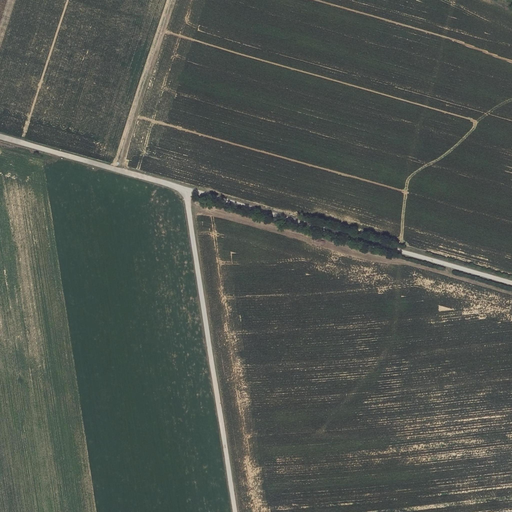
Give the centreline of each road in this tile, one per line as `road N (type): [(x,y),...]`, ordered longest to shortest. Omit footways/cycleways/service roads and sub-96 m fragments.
road 1 (track): [(511,282),(185,189)]
road 2 (track): [(185,189),(235,511)]
road 3 (track): [(185,189),(0,136)]
